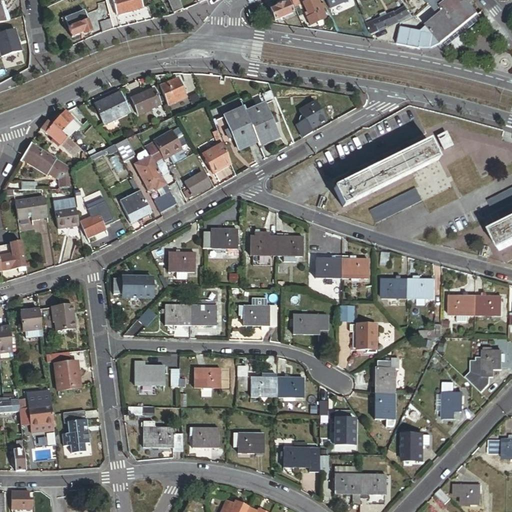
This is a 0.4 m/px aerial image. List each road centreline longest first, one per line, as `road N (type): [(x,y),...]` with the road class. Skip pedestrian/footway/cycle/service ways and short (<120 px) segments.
road 1 (tertiary): [(511,87),(226,30)]
road 2 (residential): [(235,189),(511,276)]
road 3 (residential): [(103,344),(271,350),(342,384)]
road 4 (residential): [(235,189),(380,106),(392,88)]
road 5 (tertiary): [(227,63),(392,88)]
road 6 (residential): [(91,268),(235,189)]
road 7 (tertiary): [(8,120),(159,60)]
road 8 (residential): [(510,399),(406,511)]
road 9 (residential): [(119,476),(103,344)]
road 10 (residential): [(189,469),(240,479),(310,511)]
road 11 (tertiary): [(392,88),(511,119)]
